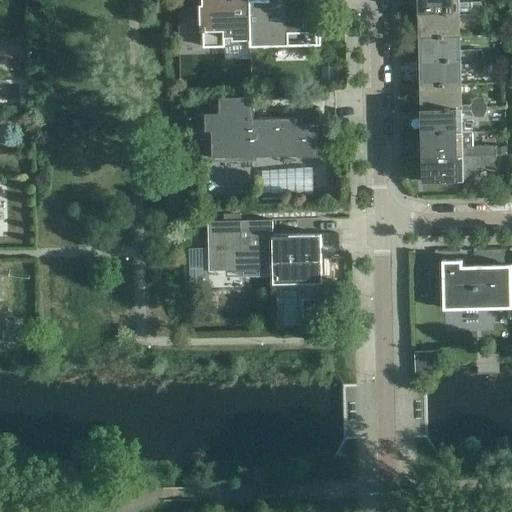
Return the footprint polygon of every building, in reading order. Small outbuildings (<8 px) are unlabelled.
[(250,40),(249,1),(249,0),(202,0),(203,5),(200,5),(200,30),(203,30),(203,46),(224,46),(223,37),(232,37),(232,40),(249,40),(250,40)] [(318,21),(318,8),(315,8),(314,0),(272,0),(249,1),(250,40),(249,40),(249,46),(267,45),(266,42),(277,42),(277,39),(287,39),(288,45),(315,45),(315,21),(318,21)] [(459,10),(458,0),(418,0),(419,13),(484,12),(484,10),(480,2),(471,2),(468,10),(459,10)] [(460,36),(459,14),(468,14),(472,21),(481,21),(484,14),(484,12),(419,13),(419,37),(460,36)] [(460,58),(460,36),(419,37),(420,61),(485,60),(485,58),(481,50),(473,50),(470,58),(460,58)] [(461,84),(460,70),(482,69),(485,62),(485,60),(420,61),(420,85),(461,84)] [(461,106),(461,84),(420,85),(421,109),(486,108),(486,106),(483,98),(474,98),(471,106),(461,106)] [(257,156),(256,118),(254,118),(254,96),(205,97),(205,113),(200,113),(200,103),(192,104),(193,113),(192,113),(192,128),(198,128),(198,140),(212,139),(212,157),(252,156),(252,157),(256,157),(256,156),(257,156)] [(462,132),(461,110),(471,110),(474,117),(483,117),(486,110),(486,108),(421,109),(421,133),(462,132)] [(318,156),(318,124),(320,124),(320,122),(319,122),(319,110),(285,111),(285,117),(256,118),(257,156),(296,155),(296,156),(318,156)] [(462,147),(462,132),(421,133),(422,157),(487,156),(487,154),(484,146),(462,147)] [(463,181),(463,158),(472,158),(475,165),(484,165),(487,158),(487,156),(422,157),(423,182),(463,181)] [(266,188),(278,188),(278,170),(265,171),(266,188)] [(273,275),(272,235),(273,235),(273,219),(241,220),(241,213),(224,213),(224,220),(208,220),(209,270),(225,269),(225,276),(273,275)] [(321,274),(321,234),(273,235),(272,235),(273,275),(321,274)] [(496,307),(495,266),(469,267),(469,271),(462,271),(462,260),(444,260),(444,267),(436,267),(436,298),(444,298),(444,308),(447,308),(447,310),(458,310),(458,308),(470,308),(470,310),(480,310),(480,307),(496,307)] [(438,373),(437,361),(437,353),(416,354),(416,379),(426,379),(429,373),(431,373),(438,373)]
